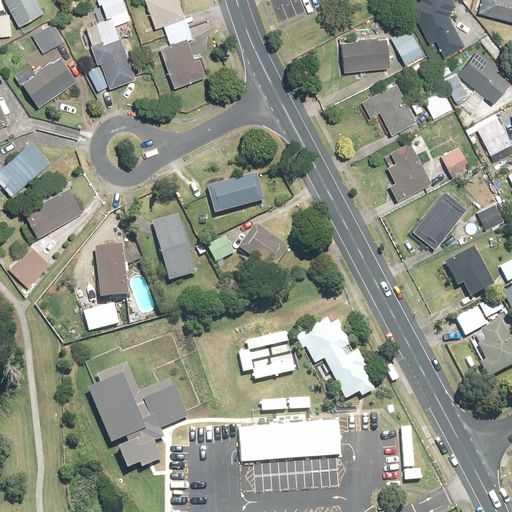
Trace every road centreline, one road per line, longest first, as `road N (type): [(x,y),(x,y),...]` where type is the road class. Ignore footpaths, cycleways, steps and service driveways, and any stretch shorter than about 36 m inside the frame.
road 1 (tertiary): [(466,450),(278,82)]
road 2 (residential): [(174,138),(130,179),(116,177),(104,169),(99,142),(118,123),(142,125)]
